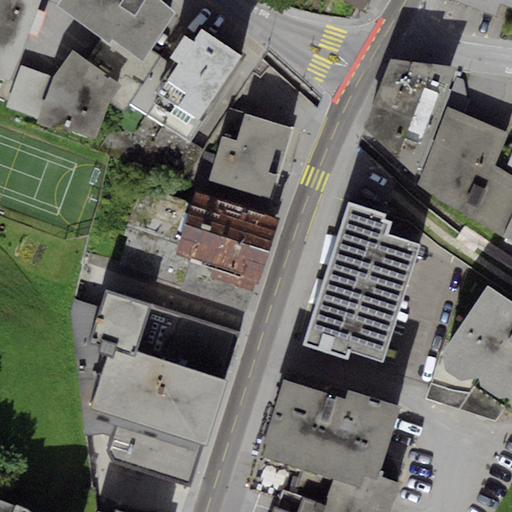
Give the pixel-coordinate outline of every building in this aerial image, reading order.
[(41,0),(0,0),(0,78),(12,83),(41,0)] [(175,13),(159,0),(58,0),(54,6),(109,44),(113,40),(142,61),(175,13)] [(342,0),(361,11),(367,0),(342,0)] [(452,0),(492,17),(499,3),(509,6),(511,0),(452,0)] [(243,57),(201,29),(192,42),(185,37),(170,59),(162,53),(130,103),(187,140),(199,121),(243,57)] [(120,85),(73,51),(53,77),(37,119),(36,123),(51,129),(53,125),(93,141),(108,101),(112,103),(120,85)] [(448,90),(456,68),(392,59),(366,129),(418,178),(452,91),(448,90)] [(37,119),(53,77),(21,66),(6,108),(37,119)] [(507,134),(447,107),(418,184),(502,238),(511,216),(511,175),(494,165),(507,134)] [(293,128),(246,114),(237,141),(222,137),(209,180),(269,198),(274,182),(276,183),(293,128)] [(279,220),(195,192),(174,255),(211,267),(208,277),(250,291),(254,281),(258,282),(279,220)] [(390,223),(382,221),(384,214),(348,203),(302,346),(338,357),(346,360),(349,352),(382,362),(419,246),(386,236),(390,223)] [(511,216),(502,238),(505,240),(504,243),(511,246),(511,216)] [(511,303),(487,286),(442,353),(442,360),(445,370),(459,380),(466,380),(478,378),(480,385),(496,397),(502,399),(507,398),(509,399),(509,402),(511,406),(511,303)] [(225,383),(241,333),(107,291),(91,341),(111,348),(92,409),(118,417),(106,450),(114,462),(191,488),(206,445),(225,383)] [(346,400),(284,380),(259,457),(332,480),(361,490),(365,477),(376,480),(378,475),(399,409),(348,392),(346,400)] [(391,511),(402,486),(378,475),(376,480),(365,477),(361,490),(332,480),(323,505),(283,491),(276,511),(273,510),(272,511),(391,511)] [(31,511),(0,499),(0,511),(31,511)]
